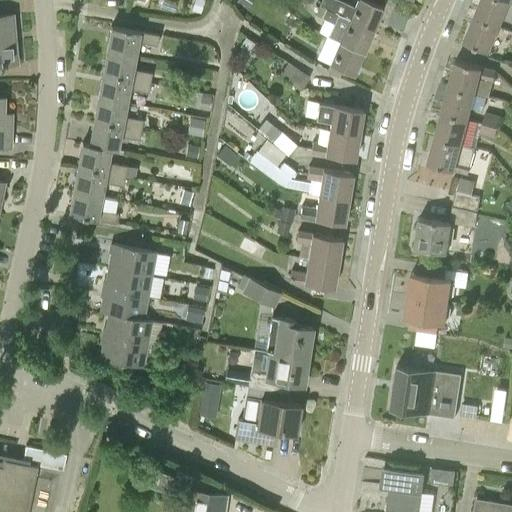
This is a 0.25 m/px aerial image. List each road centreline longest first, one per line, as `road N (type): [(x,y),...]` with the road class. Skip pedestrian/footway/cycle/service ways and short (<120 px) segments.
road 1 (tertiary): [(351,434),(389,177),(420,57),(444,0)]
road 2 (residential): [(2,359),(52,102),(41,2)]
road 3 (residential): [(325,511),(2,359)]
road 4 (residential): [(41,2),(195,32),(212,28),(216,0)]
road 5 (residential): [(511,460),(351,434)]
